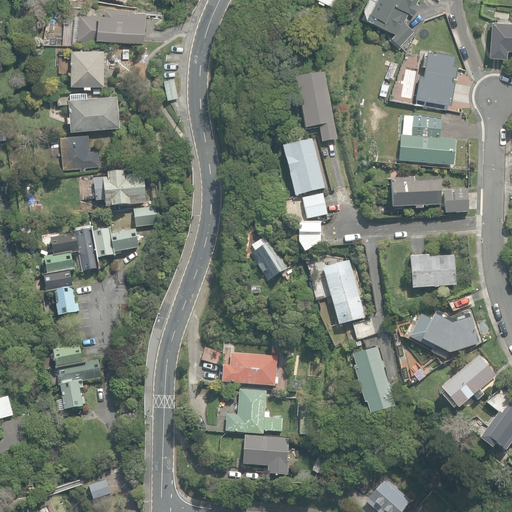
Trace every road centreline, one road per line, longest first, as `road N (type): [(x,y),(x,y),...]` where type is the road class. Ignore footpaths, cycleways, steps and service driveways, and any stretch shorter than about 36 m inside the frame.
road 1 (tertiary): [(215,0),(201,75),(204,194),(160,370),(157,508)]
road 2 (residential): [(328,234),(492,218)]
road 3 (residential): [(492,218),(492,94)]
